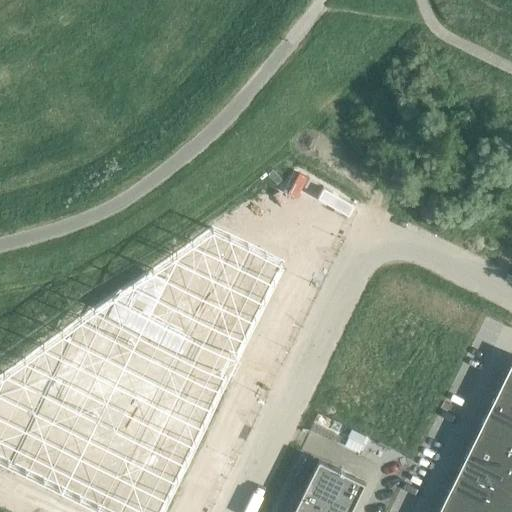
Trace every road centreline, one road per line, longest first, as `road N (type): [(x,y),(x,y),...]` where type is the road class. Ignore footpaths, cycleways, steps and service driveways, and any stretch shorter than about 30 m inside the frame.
road 1 (unclassified): [(511,302),(369,234),(234,511)]
road 2 (unknown): [(419,511),(503,340)]
